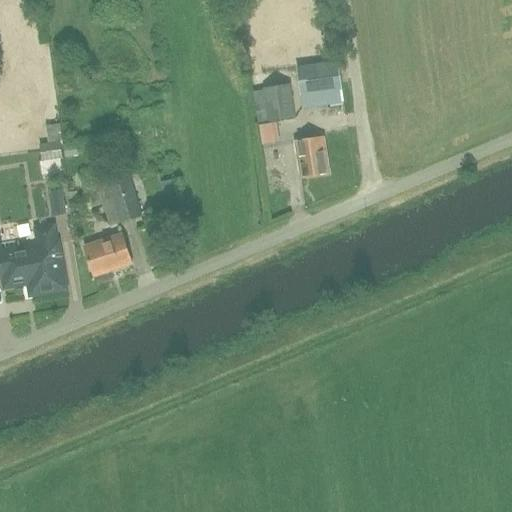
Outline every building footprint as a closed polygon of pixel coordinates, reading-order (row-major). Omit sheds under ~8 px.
[(342,97),(338,68),(309,71),(310,85),(326,83),(328,99),(342,97)] [(267,123),(296,118),(291,84),(262,88),(267,123)] [(330,116),(338,115),(338,107),(329,108),(330,116)] [(61,146),(63,146),(60,124),(46,126),(48,144),(39,145),(42,162),(63,159),(61,146)] [(297,141),(302,178),(329,174),(323,137),(297,141)] [(268,164),(272,186),(283,184),(280,162),(268,164)] [(86,189),(109,182),(103,165),(80,172),(86,189)] [(129,177),(109,184),(122,222),(142,215),(129,177)] [(64,187),(49,189),(52,214),(66,213),(64,187)] [(0,234),(0,279),(3,279),(5,286),(8,288),(16,286),(18,284),(31,281),(33,293),(51,290),(53,292),(62,291),(63,288),(65,287),(58,243),(56,243),(53,228),(39,230),(42,246),(20,249),(18,241),(2,244),(0,234)] [(95,276),(133,263),(123,234),(85,246),(95,276)]
